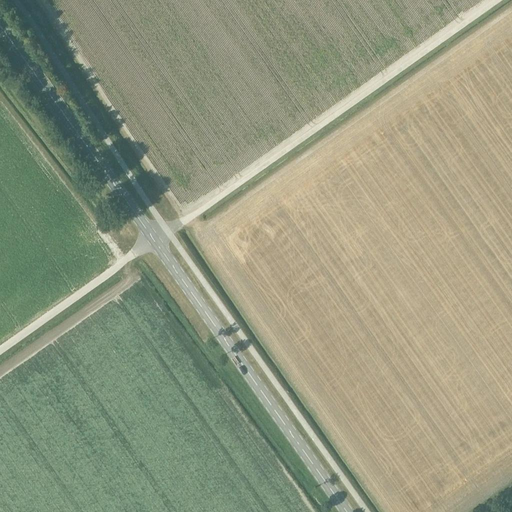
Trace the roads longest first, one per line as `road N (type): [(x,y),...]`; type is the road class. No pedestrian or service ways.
road 1 (secondary): [(346,511),(0,25)]
road 2 (unknown): [(0,348),(152,238)]
